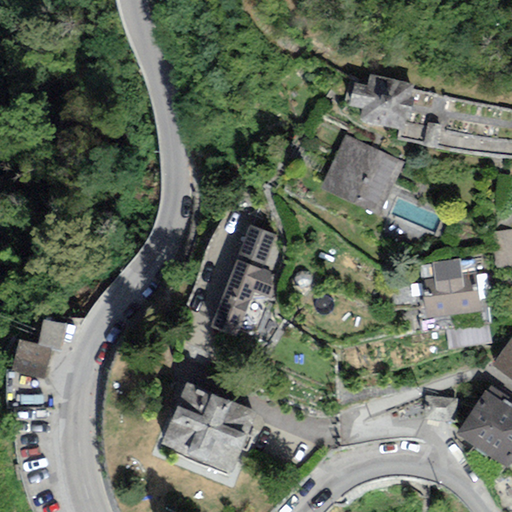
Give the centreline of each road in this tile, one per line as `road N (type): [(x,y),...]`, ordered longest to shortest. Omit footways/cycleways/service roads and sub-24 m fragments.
road 1 (tertiary): [(92,511),(78,453),(83,378),(103,321),(159,247),(175,204),(166,100),(133,0)]
road 2 (residential): [(511,392),(495,378),(472,375),(358,416),(356,432),(431,437),(438,470)]
road 3 (tertiary): [(438,470),(358,468),(301,511)]
